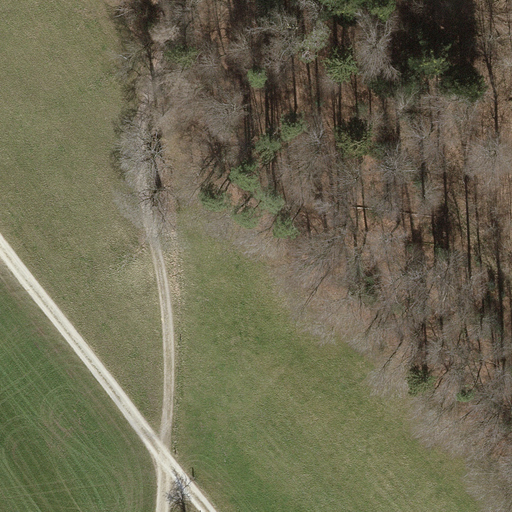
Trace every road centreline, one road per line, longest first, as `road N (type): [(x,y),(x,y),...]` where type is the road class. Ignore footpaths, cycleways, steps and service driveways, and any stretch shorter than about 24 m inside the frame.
road 1 (track): [(164,511),(171,321),(140,169),(153,0)]
road 2 (track): [(205,511),(0,242)]
